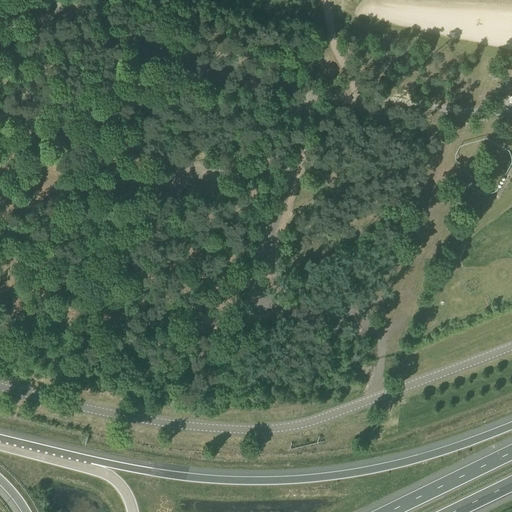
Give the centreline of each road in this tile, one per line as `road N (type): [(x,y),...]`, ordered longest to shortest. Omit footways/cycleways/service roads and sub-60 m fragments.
road 1 (unclassified): [(511,346),(328,417),(261,430),(101,413),(0,386)]
road 2 (motorway): [(511,426),(388,466),(264,480),(172,475),(0,436)]
road 3 (motorway): [(511,452),(389,511)]
